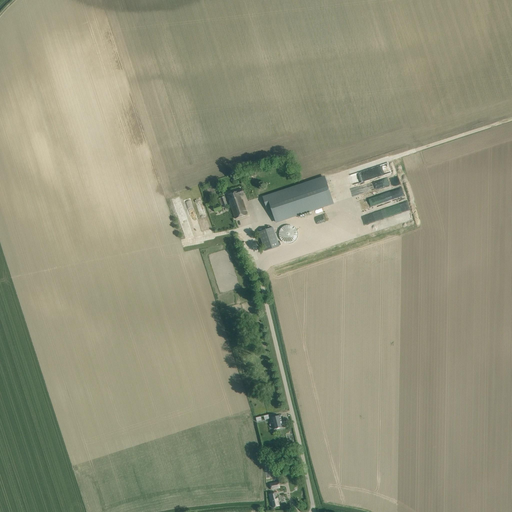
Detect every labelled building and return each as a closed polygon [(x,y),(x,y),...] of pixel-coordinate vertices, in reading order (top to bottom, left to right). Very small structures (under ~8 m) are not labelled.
[(325,176),(263,197),(267,209),(271,208),(276,224),(334,204),(326,181),(325,176)] [(372,181),(374,189),(389,185),(387,178),(372,181)] [(242,200),(241,201),(240,196),(244,194),(242,189),(238,191),(238,192),(228,195),(229,199),(228,199),(235,219),(247,215),(242,200)] [(178,197),(172,200),(183,228),(189,226),(178,197)] [(365,197),(347,202),(349,209),(367,204),(365,197)] [(344,217),(315,225),(321,244),(350,236),(344,217)] [(297,237),(297,235),(297,232),(296,230),(294,228),(292,226),(289,226),(287,226),(284,226),(282,228),(281,230),(279,232),(279,235),(280,237),(281,240),(282,242),(284,243),(287,244),(289,244),(292,243),(294,242),(296,240),(297,237)] [(259,232),(265,251),(279,247),(273,228),(259,232)] [(280,416),(271,418),(274,429),(283,427),(280,416)] [(289,465),(293,464),(292,460),(295,459),(294,456),(292,457),(291,453),(286,454),(287,458),(285,458),(285,461),(288,461),(289,465)] [(275,461),(272,461),(273,464),(276,464),(277,467),(281,466),(280,463),(282,462),(282,459),(279,460),(278,456),(274,457),(275,461)] [(270,484),(271,490),(275,489),(280,488),(279,482),(278,482),(270,484)] [(273,508),(280,506),(276,493),(269,494),(271,502),(272,501),(273,508)]
